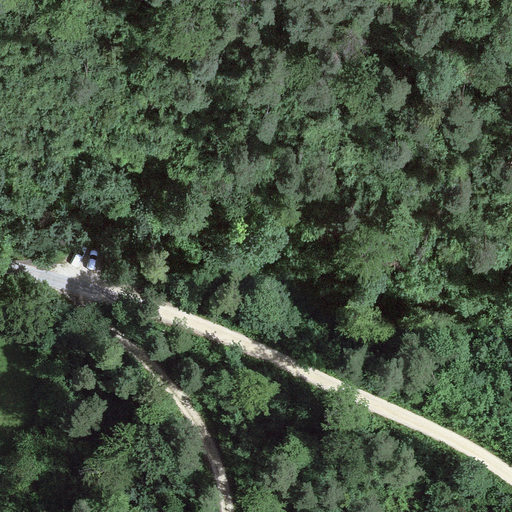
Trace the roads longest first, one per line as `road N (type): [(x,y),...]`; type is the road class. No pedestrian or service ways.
road 1 (unclassified): [(0,258),(362,383),(511,467)]
road 2 (track): [(226,511),(205,437),(159,376),(55,276)]
